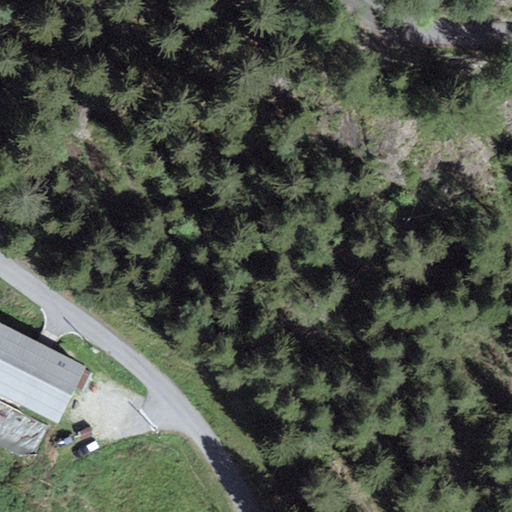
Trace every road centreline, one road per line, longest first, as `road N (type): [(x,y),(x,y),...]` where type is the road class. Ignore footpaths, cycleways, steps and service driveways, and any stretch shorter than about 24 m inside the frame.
road 1 (unclassified): [(247,511),(173,398),(0,262)]
road 2 (track): [(360,8),(362,42),(384,56),(511,75)]
road 3 (unclassified): [(351,0),(396,29),(511,32)]
